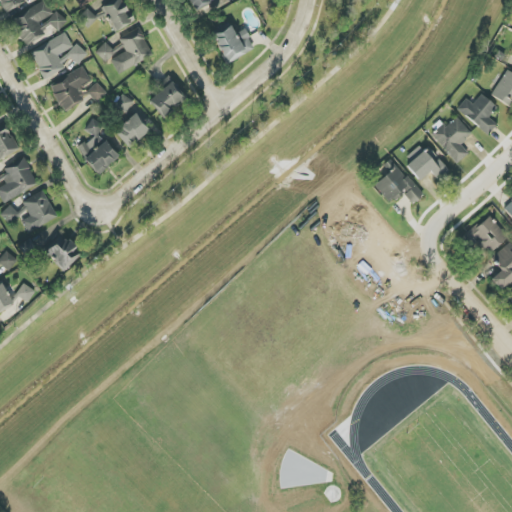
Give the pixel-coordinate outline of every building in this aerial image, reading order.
[(0,0),(0,4),(4,11),(24,0),(0,0)] [(28,45),(44,33),(42,30),(50,23),(57,32),(68,24),(58,11),(54,14),(43,0),(42,0),(11,23),(28,45)] [(75,0),(79,8),(93,0),(75,0)] [(116,31),(134,22),(122,0),(117,0),(91,14),(89,10),(79,15),(86,27),(107,16),(116,31)] [(189,0),(195,12),(219,0),(189,0)] [(212,37),(228,64),(255,49),(244,29),(235,34),(231,26),(212,37)] [(153,57),(140,28),(119,38),(126,53),(111,60),(117,73),(153,57)] [(44,77),(73,61),(75,64),(87,57),(79,44),(73,47),(65,34),(31,53),(44,77)] [(116,53),(105,43),(95,53),(106,63),(116,53)] [(90,81),(83,68),(49,86),(63,112),(83,102),(76,89),(90,81)] [(511,74),(505,70),(491,97),(511,107),(511,74)] [(164,118),(185,97),(170,81),(149,102),(164,118)] [(97,102),(106,93),(97,83),(87,92),(97,102)] [(126,114),(134,102),(122,94),(114,107),(126,114)] [(473,104),(465,98),(456,111),(489,135),(496,124),(488,118),(496,106),(480,94),(473,104)] [(149,131),(134,114),(114,132),(130,149),(149,131)] [(460,145),(471,134),(454,116),(431,138),(457,164),(468,153),(460,145)] [(0,160),(19,149),(4,123),(0,125),(0,160)] [(84,158),(97,175),(119,159),(106,142),(84,158)] [(419,181),(430,171),(438,180),(448,172),(423,145),(403,163),(419,181)] [(0,197),(3,204),(38,185),(25,160),(0,173),(0,197)] [(374,183),(387,202),(402,192),(411,205),(421,198),(399,166),(374,183)] [(30,217),(22,221),(29,234),(58,217),(42,191),(22,202),(30,217)] [(511,200),(503,208),(511,218),(511,200)] [(0,215),(8,223),(18,214),(10,205),(0,215)] [(476,240),(488,255),(508,239),(489,216),(461,238),(468,246),(476,240)] [(63,237),(47,255),(65,272),(81,254),(63,237)] [(28,240),(18,248),(26,258),(36,251),(28,240)] [(502,291),(511,281),(511,251),(506,245),(491,259),(501,270),(491,280),(502,291)] [(6,251),(0,258),(0,267),(1,266),(8,272),(18,261),(6,251)] [(0,284),(0,312),(14,305),(1,283),(0,284)] [(27,303),(35,291),(23,284),(16,295),(27,303)]
